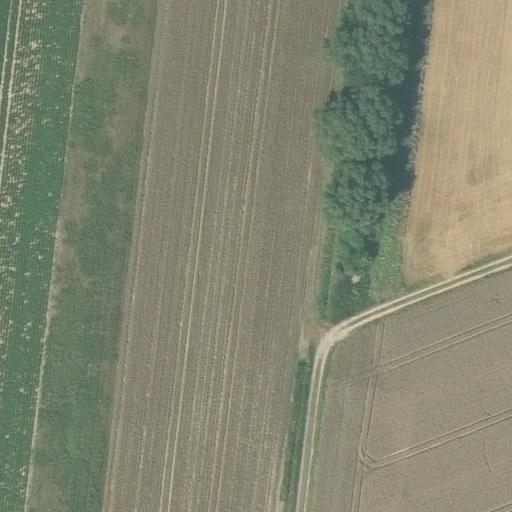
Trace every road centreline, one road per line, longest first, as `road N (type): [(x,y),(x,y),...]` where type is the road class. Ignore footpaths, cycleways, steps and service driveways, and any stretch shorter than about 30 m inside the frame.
road 1 (track): [(511,266),(313,343),(293,511)]
road 2 (track): [(313,343),(347,0)]
